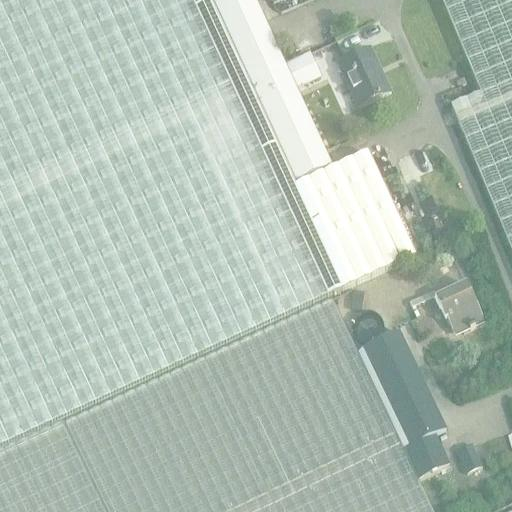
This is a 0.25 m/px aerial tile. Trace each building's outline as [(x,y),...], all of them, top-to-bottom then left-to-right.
[(0,0),(0,450),(344,292),(212,5),(223,0),(0,0)] [(253,0),(223,0),(212,5),(344,292),(396,268),(415,259),(367,156),(366,156),(332,172),(324,154),(290,79),(284,66),(273,43),(263,21),(253,0)] [(511,0),(438,0),(479,96),(449,108),(511,260),(511,0)] [(356,109),(387,94),(368,52),(336,67),(356,109)] [(309,55),(284,66),(290,79),(315,67),(309,55)] [(454,339),(482,326),(464,287),(434,301),(444,322),(446,322),(454,339)] [(352,296),(350,310),(361,312),(363,298),(352,296)] [(431,511),(418,482),(357,354),(332,302),(0,454),(0,511),(431,511)] [(396,335),(357,354),(418,482),(447,469),(432,438),(443,433),(396,335)] [(464,476),(480,469),(470,446),(454,453),(464,476)]
